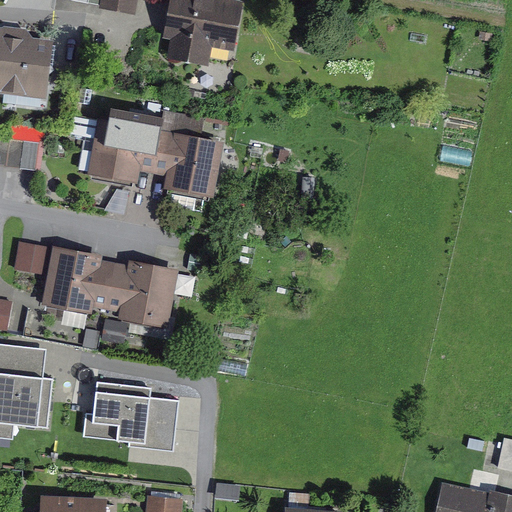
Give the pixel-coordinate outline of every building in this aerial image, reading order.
[(140,0),(97,0),(96,5),(137,14),(140,0)] [(246,0),(173,0),(167,31),(238,45),(246,0)] [(55,32),(0,21),(0,80),(44,89),(55,32)] [(0,153),(40,165),(52,123),(14,112),(8,132),(0,130),(0,153)] [(221,136),(106,115),(95,173),(209,195),(221,136)] [(19,262),(48,264),(49,235),(21,234),(19,262)] [(177,267),(62,245),(51,304),(166,326),(177,267)] [(0,319),(11,321),(14,291),(0,289),(0,319)] [(0,372),(46,377),(49,348),(0,342),(0,372)] [(0,421),(18,424),(51,427),(56,378),(46,377),(0,372),(0,421)] [(97,391),(95,413),(89,412),(87,436),(133,440),(132,445),(177,450),(182,399),(153,396),(154,386),(98,381),(97,391)] [(18,424),(0,421),(0,437),(17,439),(18,424)] [(511,429),(506,429),(500,459),(511,461),(511,429)] [(511,511),(511,495),(452,485),(447,511),(511,511)] [(186,511),(187,496),(158,495),(157,511),(186,511)] [(109,511),(109,501),(45,500),(44,511),(109,511)]
